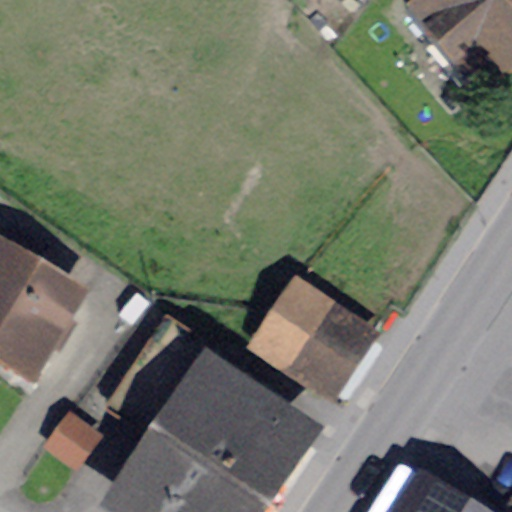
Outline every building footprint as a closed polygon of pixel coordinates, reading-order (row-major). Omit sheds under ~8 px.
[(511,0),(437,0),(419,17),(494,100),(511,83),(511,0)] [(0,366),(36,388),(88,300),(0,249),(0,366)] [(295,286),(251,351),(337,408),(381,342),(295,286)] [(185,340),(136,418),(166,436),(256,493),(304,415),(185,340)] [(69,424),(46,456),(74,476),(97,445),(69,424)] [(243,511),(256,493),(166,436),(119,511),(120,511),(243,511)] [(473,511),(421,480),(401,511),(473,511)]
